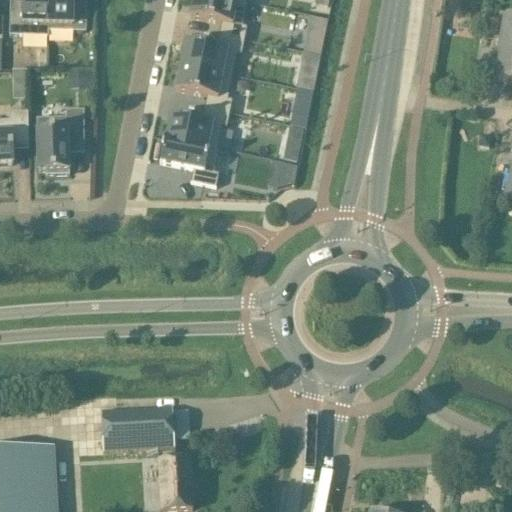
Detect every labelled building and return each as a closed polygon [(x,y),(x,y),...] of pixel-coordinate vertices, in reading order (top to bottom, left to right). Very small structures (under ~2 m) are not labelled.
[(49,39),(49,33),(50,0),(23,0),(24,1),(11,1),(10,38),(49,39)] [(50,0),(49,33),(86,34),(87,3),(74,2),(74,0),(50,0)] [(236,0),(194,0),(191,16),(221,22),(218,34),(244,39),(246,26),(236,24),(241,1),(236,0)] [(511,19),(503,18),(493,81),(511,84),(511,19)] [(187,41),(182,65),(226,74),(231,51),(241,53),(244,39),(218,34),(216,46),(187,41)] [(182,65),(177,90),(206,96),(204,108),(229,113),(232,99),(222,97),(226,74),(182,65)] [(13,72),(13,82),(15,82),(26,82),(26,74),(26,72),(13,72)] [(92,89),(92,73),(70,73),(71,89),(92,89)] [(172,114),(167,138),(211,147),(216,124),(226,127),(229,113),(204,108),(201,120),(172,114)] [(84,150),(84,113),(66,113),(66,120),(37,121),(38,175),(45,174),(45,178),(70,177),(69,150),(84,150)] [(10,123),(0,123),(0,167),(13,167),(13,153),(29,152),(28,114),(9,115),(10,123)] [(293,116),(290,128),(305,131),(307,120),(293,116)] [(481,136),(479,148),(490,150),(492,138),(481,136)] [(167,138),(162,163),(191,169),(189,181),(214,186),(217,172),(207,170),(211,147),(167,138)] [(287,146),(284,163),(297,166),(300,149),(287,146)] [(159,453),(159,464),(162,511),(192,511),(190,463),(182,463),(182,464),(174,464),(172,410),(102,414),(104,456),(159,453)] [(0,453),(0,511),(56,511),(53,451),(0,453)]
